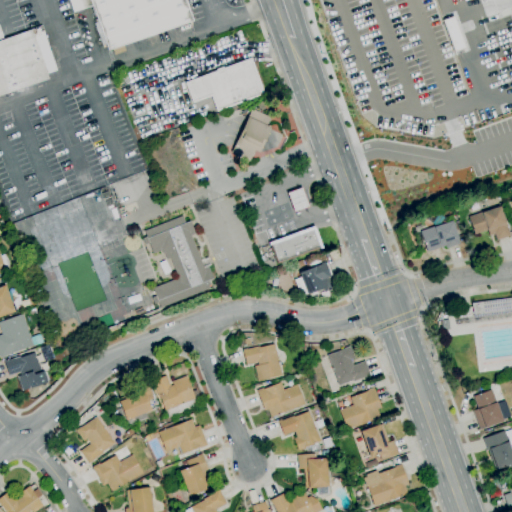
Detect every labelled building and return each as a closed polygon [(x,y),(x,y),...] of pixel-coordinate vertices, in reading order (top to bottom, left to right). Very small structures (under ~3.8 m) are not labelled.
[(108,50),(106,44),(102,45),(94,23),(98,22),(92,6),(83,9),(73,12),(68,0),(185,0),(193,21),(130,43),(108,50)] [(0,95),(0,27),(4,39),(31,30),(31,29),(42,25),(44,31),(43,31),(57,71),(47,74),(48,79),(0,95)] [(216,112),(211,96),(192,103),(185,82),(216,71),(216,69),(223,67),(223,68),(251,58),(264,94),(216,112)] [(249,161),(231,153),(243,127),(251,108),(270,117),(266,125),(271,128),(264,141),(259,152),(254,150),(249,161)] [(294,213),(287,193),(301,188),(308,207),(294,213)] [(496,241),(494,234),(489,236),(487,230),(474,235),(468,217),(500,206),(510,236),(496,241)] [(427,252),(424,242),(419,244),(416,235),(421,234),(420,231),(436,225),(431,222),(437,213),(446,219),(443,224),(452,221),(460,244),(446,249),(445,246),(427,252)] [(160,308),(158,302),(154,304),(151,298),(155,296),(152,288),(178,278),(170,258),(167,260),(164,254),(163,254),(162,251),(154,254),(149,243),(145,245),(142,238),(147,237),(144,231),(182,216),(185,223),(190,221),(195,234),(191,236),(200,260),(208,257),(211,266),(208,267),(213,278),(208,280),(210,285),(208,286),(209,288),(160,308)] [(277,264),(269,243),(314,226),(322,248),(277,264)] [(0,256),(6,254),(12,269),(5,271),(5,272),(0,273),(0,256)] [(164,275),(159,263),(165,261),(170,272),(164,275)] [(301,295),(295,280),(300,278),(298,273),(320,264),(320,263),(324,262),(324,263),(327,262),(333,278),(330,279),(333,288),(323,293),(321,289),(307,295),(306,293),(301,295)] [(0,286),(5,285),(14,312),(0,317),(0,286)] [(511,318),(456,326),(455,319),(469,317),(470,318),(473,317),(471,303),(511,298),(511,318)] [(22,309),(20,302),(28,299),(30,306),(22,309)] [(0,357),(0,335),(1,335),(0,331),(0,321),(22,314),(33,346),(11,353),(12,353),(5,356),(0,357)] [(442,330),(441,320),(448,320),(449,329),(442,330)] [(105,337),(103,330),(114,326),(117,332),(105,337)] [(257,381),(254,366),(258,365),(257,362),(245,365),(242,350),(247,349),(259,346),(259,348),(274,344),(281,376),(257,381)] [(338,386),(327,355),(344,349),(344,348),(350,346),(354,358),(351,360),(353,366),(365,361),(370,376),(364,378),(364,377),(353,381),(352,380),(338,386)] [(22,391),(17,377),(20,375),(19,372),(8,376),(3,362),(8,360),(20,356),(20,358),(34,353),(45,383),(22,391)] [(168,418),(159,397),(158,397),(151,381),(165,376),(170,386),(173,385),(171,382),(185,376),(195,399),(194,399),(197,406),(168,418)] [(129,426),(126,420),(125,420),(125,419),(121,420),(117,410),(121,408),(117,399),(135,392),(133,387),(146,382),(153,399),(147,401),(151,411),(145,413),(147,419),(129,426)] [(270,417),(267,409),(264,411),(256,390),(262,388),(263,389),(280,382),(283,390),(296,385),(304,404),(270,417)] [(346,430),(339,410),(352,405),(350,398),(367,391),(366,390),(373,388),(380,408),(377,409),(380,418),(346,430)] [(479,430),(472,411),(478,409),(473,396),(491,390),(496,405),(506,401),(511,416),(502,419),(502,421),(479,430)] [(305,447),(303,448),(304,449),(298,451),(293,439),(296,437),(294,432),(283,436),(277,421),(280,420),(281,421),(294,416),(294,417),(308,411),(320,441),(318,442),(319,443),(320,446),(321,449),(321,450),(306,452),(305,447)] [(88,464),(79,451),(90,444),(86,439),(83,441),(75,430),(80,427),(81,428),(96,417),(115,443),(114,444),(116,447),(110,451),(108,448),(102,452),(103,453),(92,460),(93,460),(88,464)] [(182,454),(179,447),(166,452),(158,432),(191,419),(194,427),(199,425),(207,445),(199,449),(199,447),(182,454)] [(360,431),(379,425),(385,443),(393,440),(398,454),(381,460),(378,454),(369,458),(360,431)] [(127,438),(124,433),(130,429),(133,433),(127,438)] [(496,469),(495,466),(494,466),(487,450),(486,450),(482,439),(503,431),(504,432),(511,429),(511,433),(511,448),(510,449),(511,454),(511,464),(504,467),(504,466),(496,469)] [(188,496),(179,471),(184,469),(181,462),(194,456),(195,457),(197,456),(197,455),(201,453),(207,470),(201,472),(207,489),(188,496)] [(317,495),(316,488),(308,489),(308,487),(304,487),(303,469),(298,469),(297,455),(315,454),(316,459),(325,458),(328,486),(327,487),(328,494),(317,495)] [(111,491),(107,484),(102,486),(91,467),(98,463),(99,464),(115,455),(119,462),(131,455),(142,473),(128,481),(111,491)] [(366,468),(364,463),(375,459),(377,464),(366,468)] [(159,469),(159,468),(158,468),(155,462),(160,460),(163,466),(162,466),(163,467),(159,469)] [(373,506),(366,486),(380,482),(377,474),(394,468),(394,467),(401,464),(408,485),(404,486),(407,494),(373,506)] [(355,473),(345,477),(341,468),(343,468),(346,468),(349,468),(351,469),(353,470),(354,472),(355,473)] [(511,507),(508,509),(502,494),(511,490),(511,485),(507,473),(511,471),(511,507)] [(5,511),(0,505),(0,497),(8,491),(15,500),(20,497),(18,494),(28,486),(32,491),(32,492),(37,489),(42,495),(37,498),(43,506),(42,506),(44,510),(41,511),(37,511),(36,511),(34,511),(5,511)] [(124,511),(124,509),(128,508),(126,491),(149,487),(154,486),(156,500),(151,501),(152,511),(124,511)] [(184,511),(190,508),(190,507),(203,500),(203,498),(219,490),(226,504),(215,510),(216,511),(184,511)] [(276,511),(272,504),(271,504),(269,500),(283,493),(288,503),(291,502),(289,498),(303,491),(306,498),(310,496),(316,500),(318,502),(321,510),(317,511),(276,511)] [(253,511),(251,507),(263,502),(267,511),(253,511)]
